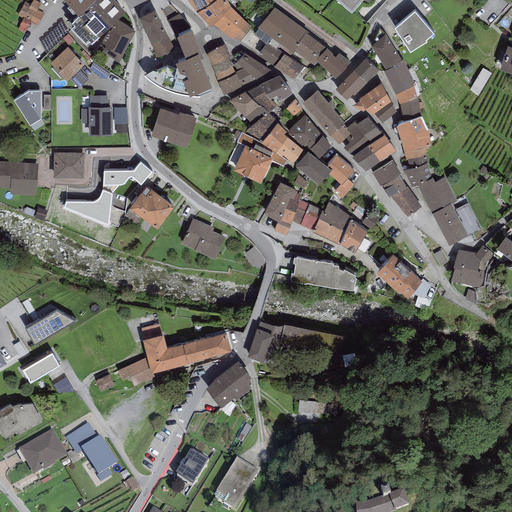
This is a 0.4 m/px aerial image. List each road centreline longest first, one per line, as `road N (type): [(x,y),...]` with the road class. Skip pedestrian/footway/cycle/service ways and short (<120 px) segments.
road 1 (residential): [(136,0),(138,141),(187,193),(260,239),(271,267),(243,345),(203,383),(134,511)]
road 2 (residential): [(295,81),(301,104),(471,307)]
road 3 (unknown): [(229,219),(321,238),(376,267)]
road 4 (unknown): [(134,82),(189,101),(280,69)]
road 5 (residential): [(171,0),(295,81)]
road 6 (residential): [(295,81),(320,84),(341,73),(407,0)]
road 7 (unknown): [(38,177),(74,180),(85,172),(89,149),(138,141)]
